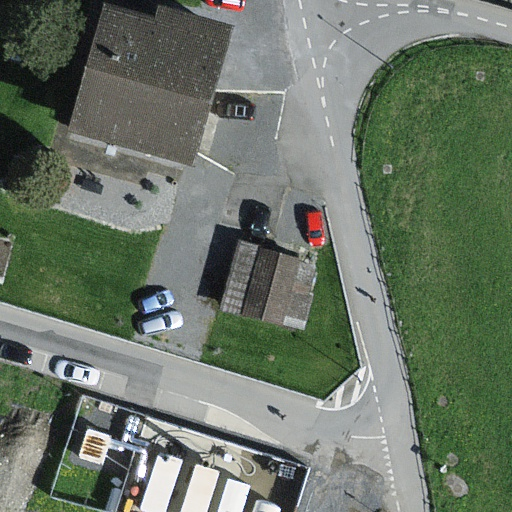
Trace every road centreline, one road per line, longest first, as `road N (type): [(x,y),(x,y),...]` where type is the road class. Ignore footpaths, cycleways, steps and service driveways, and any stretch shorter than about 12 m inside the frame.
road 1 (residential): [(297,0),(401,436)]
road 2 (residential): [(401,436),(332,434),(0,325)]
